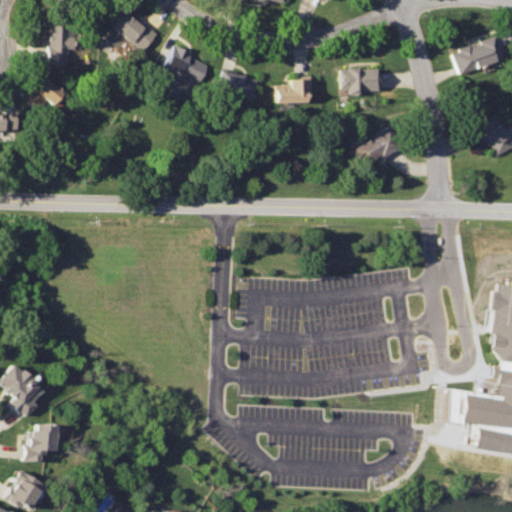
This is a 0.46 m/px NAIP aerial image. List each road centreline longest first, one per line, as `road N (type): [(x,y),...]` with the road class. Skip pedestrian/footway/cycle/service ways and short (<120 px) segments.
road 1 (secondary): [(0,204),(439,207)]
road 2 (residential): [(171,0),(215,28),(291,42),(451,0),(511,1)]
road 3 (residential): [(439,207),(434,114),(402,0)]
